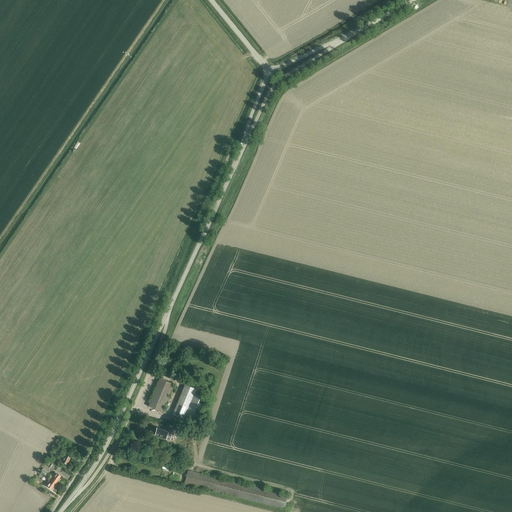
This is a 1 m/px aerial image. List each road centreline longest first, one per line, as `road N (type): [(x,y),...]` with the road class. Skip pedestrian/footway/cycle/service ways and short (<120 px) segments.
road 1 (unclassified): [(74,491),(96,473),(126,423),(167,313)]
road 2 (unclassified): [(74,491),(115,426),(167,313)]
road 3 (unclassified): [(167,313),(243,146)]
road 4 (unclassified): [(243,146),(274,84),(338,42)]
